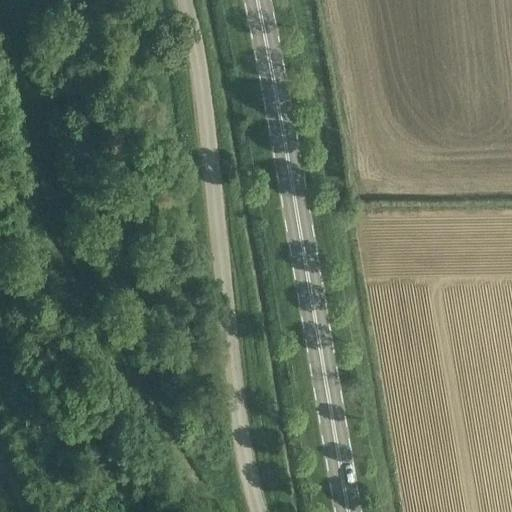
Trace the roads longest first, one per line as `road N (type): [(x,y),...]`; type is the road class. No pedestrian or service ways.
road 1 (primary): [(343,511),(247,0)]
road 2 (unclassified): [(182,0),(249,511)]
